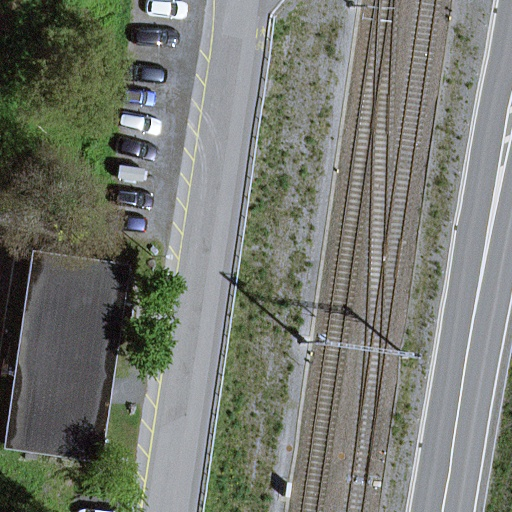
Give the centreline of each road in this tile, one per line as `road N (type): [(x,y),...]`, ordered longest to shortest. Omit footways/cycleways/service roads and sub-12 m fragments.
road 1 (residential): [(240,0),(163,511)]
road 2 (primary): [(445,511),(511,139)]
